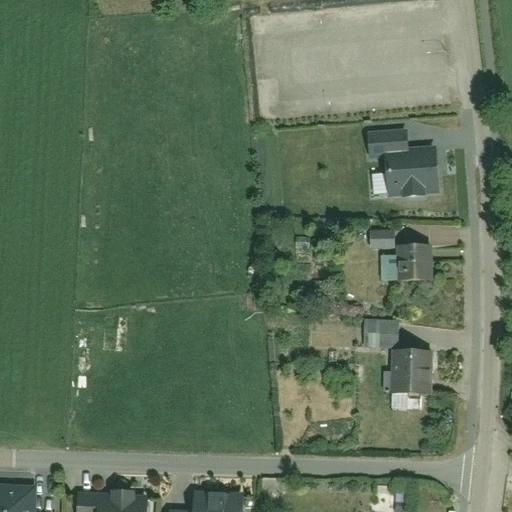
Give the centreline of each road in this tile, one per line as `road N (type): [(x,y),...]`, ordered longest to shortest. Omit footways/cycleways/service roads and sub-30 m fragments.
road 1 (residential): [(0,463),(481,474)]
road 2 (residential): [(481,474),(491,304),(466,0)]
